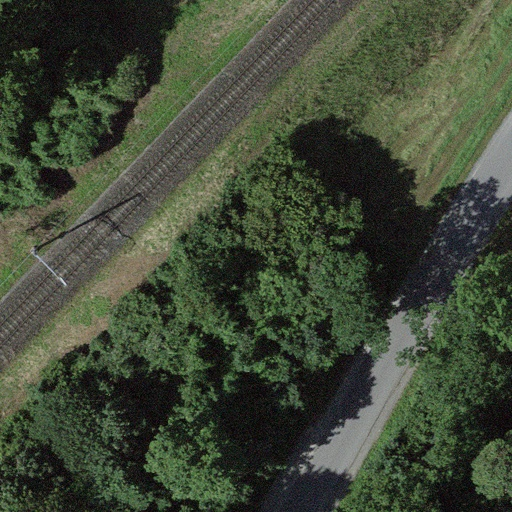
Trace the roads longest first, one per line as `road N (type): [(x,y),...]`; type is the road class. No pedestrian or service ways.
road 1 (unclassified): [(299,511),(418,300)]
road 2 (residential): [(418,300),(511,163)]
